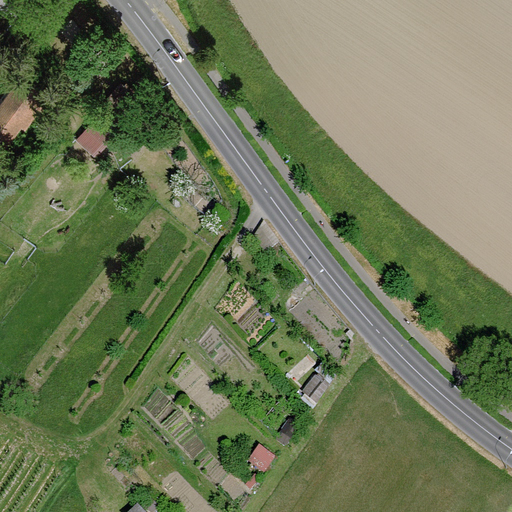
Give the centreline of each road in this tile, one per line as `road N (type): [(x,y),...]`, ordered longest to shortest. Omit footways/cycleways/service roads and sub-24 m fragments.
road 1 (secondary): [(127,0),(344,290),(444,396),(511,449)]
road 2 (track): [(0,415),(92,465),(272,195)]
